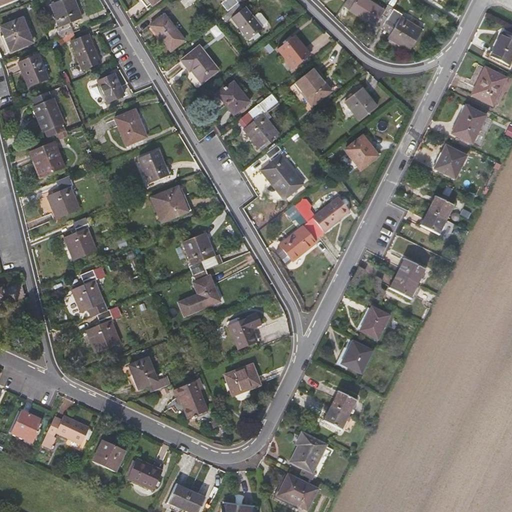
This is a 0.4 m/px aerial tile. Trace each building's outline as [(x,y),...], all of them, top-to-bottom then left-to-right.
[(60,38),(72,33),(69,24),(81,19),(73,0),(60,0),(50,4),(59,27),(56,28),(60,38)] [(196,1),(195,0),(182,0),(181,1),(186,8),(196,1)] [(222,0),(223,0),(221,2),(227,11),(238,2),(235,0),(222,0)] [(345,0),(342,5),(349,10),(355,0),(345,0)] [(379,7),(367,0),(355,0),(349,10),(381,30),(382,27),(387,20),(394,9),(382,2),(379,7)] [(243,9),(238,2),(227,11),(231,16),(250,39),(252,37),(258,33),(263,29),(261,28),(266,24),(266,21),(260,13),(257,13),(252,17),(245,7),(243,9)] [(402,14),(394,9),(387,20),(395,25),(390,33),(388,37),(409,50),(422,30),(400,16),(402,14)] [(231,16),(227,11),(222,15),(226,20),(231,16)] [(164,15),(150,26),(170,53),(184,42),(164,15)] [(21,18),(0,27),(10,52),(31,43),(21,18)] [(387,20),(382,27),(390,33),(395,25),(387,20)] [(97,58),(87,35),(75,40),(72,33),(62,37),(65,44),(71,41),(83,71),(98,65),(95,59),(97,58)] [(511,58),(511,37),(502,33),(490,57),(509,66),(511,58)] [(309,56),(294,36),(277,49),(293,69),(309,56)] [(218,70),(200,46),(182,61),(187,68),(189,66),(191,70),(202,83),(218,70)] [(48,79),(37,54),(18,63),(28,87),(48,79)] [(506,78),(502,77),(496,73),(485,68),(471,95),(492,106),(506,78)] [(331,92),(320,79),(318,81),(310,71),(294,84),(303,96),(312,107),(331,92)] [(107,103),(124,96),(114,74),(97,81),(107,103)] [(233,82),(225,88),(217,94),(233,114),(248,102),(233,82)] [(225,88),(223,86),(215,92),(217,94),(225,88)] [(376,107),(361,88),(344,102),(359,121),(376,107)] [(53,98),(50,90),(33,97),(36,105),(53,98)] [(277,134),(267,120),(271,117),(266,111),(278,102),(271,94),(249,112),(255,120),(244,129),(259,149),(277,134)] [(53,98),(36,105),(47,130),(48,130),(64,123),(65,123),(55,97),(53,98)] [(486,116),(465,107),(452,134),(472,143),(486,116)] [(136,142),(146,137),(135,110),(114,118),(126,146),(136,142)] [(255,120),(249,112),(237,121),(244,129),(255,120)] [(64,123),(48,130),(51,137),(67,130),(64,123)] [(279,136),(277,134),(259,149),(261,151),(279,136)] [(362,137),(344,150),(360,170),(378,156),(362,137)] [(42,177),(64,168),(54,142),(30,152),(34,162),(36,161),(42,177)] [(304,185),(280,154),(283,152),(277,145),(265,154),(271,162),(260,170),(284,200),(304,185)] [(434,169),(454,179),(466,156),(445,146),(434,169)] [(148,184),(168,176),(158,151),(138,159),(148,184)] [(113,169),(111,162),(104,165),(107,172),(113,169)] [(57,180),(60,186),(61,189),(54,192),(49,194),(58,217),(79,209),(70,185),(74,184),(70,175),(57,180)] [(182,203),(177,189),(150,200),(160,225),(192,213),(187,201),(182,203)] [(453,205),(435,196),(428,211),(436,216),(446,220),(453,205)] [(350,212),(338,197),(313,218),(309,213),(299,200),(293,205),(301,215),(315,233),(318,237),(324,232),(350,212)] [(309,207),(304,202),(299,200),(309,213),(309,207)] [(439,235),(446,220),(436,216),(428,211),(420,226),(439,235)] [(315,233),(301,215),(295,220),(301,228),(279,245),(277,249),(276,252),(286,264),(287,265),(291,261),(292,262),(316,243),(311,237),(315,233)] [(73,223),(75,229),(76,232),(72,234),(64,237),(74,261),(96,252),(86,229),(89,227),(85,218),(73,223)] [(212,255),(203,232),(180,241),(189,264),(186,265),(190,276),(205,270),(200,259),(212,255)] [(425,270),(404,259),(396,274),(417,284),(425,270)] [(107,310),(94,278),(105,274),(102,266),(81,275),(84,283),(72,288),(82,311),(90,308),(93,315),(98,313),(107,310)] [(223,298),(213,273),(193,281),(197,291),(178,299),(184,313),(223,298)] [(417,284),(396,274),(389,289),(410,300),(417,284)] [(120,342),(111,319),(122,314),(118,305),(107,310),(98,313),(102,322),(88,328),(97,351),(120,342)] [(389,316),(371,307),(359,330),(377,340),(389,316)] [(228,325),(238,350),(257,342),(251,329),(261,325),(256,313),(228,325)] [(360,374),(371,351),(352,342),(341,364),(360,374)] [(157,382),(147,359),(129,366),(138,389),(150,385),(157,382)] [(232,396),(260,385),(252,365),(224,375),(232,396)] [(167,386),(164,379),(157,382),(150,385),(153,392),(167,386)] [(207,411),(198,389),(201,388),(198,380),(173,390),(179,403),(181,402),(183,406),(188,419),(207,411)] [(356,401),(337,391),(330,406),(349,415),(356,401)] [(349,415),(330,406),(322,421),(331,425),(334,427),(341,431),(349,415)] [(32,444),(42,421),(21,411),(10,434),(32,444)] [(89,428),(63,416),(61,421),(54,418),(42,445),(51,449),(56,438),(53,437),(55,433),(81,445),(84,437),(88,430),(89,428)] [(312,472),(326,445),(301,433),(296,444),(298,445),(290,462),(303,467),(300,474),(312,480),(315,474),(312,472)] [(115,471),(125,451),(102,441),(92,461),(115,471)] [(161,471),(136,459),(135,461),(128,476),(127,479),(152,490),(155,485),(156,481),(161,471)] [(128,476),(135,461),(133,460),(126,475),(128,476)] [(317,489),(288,475),(277,495),(306,510),(317,489)] [(190,491),(175,484),(166,503),(175,507),(179,509),(181,510),(190,491)] [(198,511),(205,498),(190,491),(181,510),(185,511),(198,511)]
